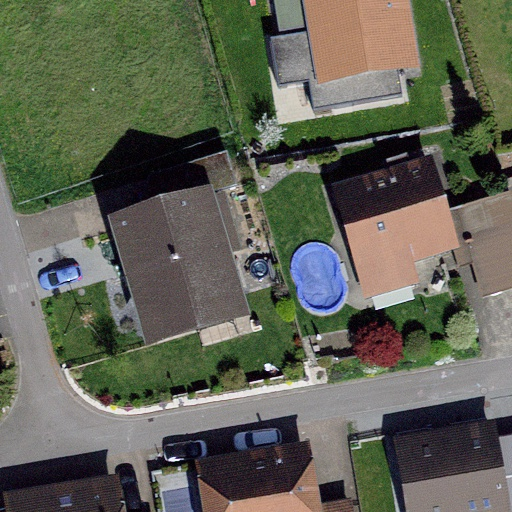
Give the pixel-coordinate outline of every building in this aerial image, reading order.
[(399,0),(311,0),(313,6),(278,12),(282,38),(270,40),(278,89),(309,84),(313,112),(402,97),(397,66),(410,64),(399,0)] [(423,185),(322,216),(350,303),(451,272),(463,310),(511,294),(511,222),(506,203),(436,225),(423,185)] [(190,201),(103,229),(140,342),(227,314),(190,201)] [(511,511),(511,448),(399,461),(404,511),(511,511)] [(296,511),(290,463),(190,477),(195,511),(346,511),(346,508),(314,511),(296,511)] [(138,511),(136,497),(25,511),(138,511)]
